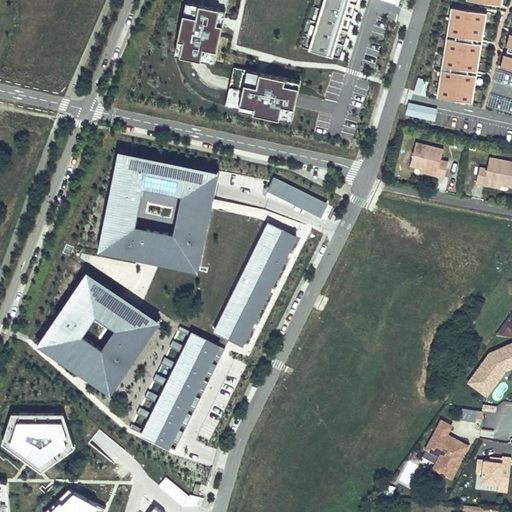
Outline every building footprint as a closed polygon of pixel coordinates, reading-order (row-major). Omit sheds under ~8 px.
[(352,0),(324,0),(309,51),(334,59),(352,0)] [(184,15),(178,41),(187,43),(184,57),(204,61),(206,50),(219,53),(224,26),(219,25),(222,11),(201,7),(199,18),(184,15)] [(488,13),(451,8),(437,98),(474,104),(488,13)] [(511,56),(504,54),(501,66),(503,66),(502,70),(511,72),(511,56)] [(257,107),(255,115),(281,121),(285,106),(296,109),(301,88),(286,85),(287,79),(261,73),(258,86),(247,84),(243,104),(257,107)] [(428,80),(418,78),(414,92),(423,95),(428,80)] [(437,110),(408,103),(405,116),(434,122),(437,110)] [(447,159),(439,158),(441,148),(416,144),(412,167),(423,169),(436,171),(435,176),(444,178),(447,159)] [(146,155),(126,151),(124,164),(131,166),(128,177),(121,176),(118,189),(125,191),(123,201),(115,200),(111,218),(117,219),(116,228),(109,227),(105,247),(121,250),(122,245),(130,246),(129,250),(148,254),(149,250),(159,252),(158,257),(176,261),(177,256),(186,258),(185,263),(204,267),(206,253),(201,252),(204,242),(209,243),(212,226),(207,225),(209,217),(213,218),(217,197),(213,197),(214,189),(219,190),(222,171),(210,168),(209,172),(199,170),(200,166),(182,162),(181,167),(173,165),(174,161),(153,156),(152,161),(145,159),(146,155)] [(511,161),(489,159),(488,169),(480,168),(478,185),(487,186),(487,183),(501,185),(511,186),(511,161)] [(328,203),(275,178),(270,189),(322,214),(328,203)] [(298,235),(268,221),(214,330),(243,344),(298,235)] [(79,267),(95,272),(99,261),(98,261),(101,251),(86,246),(79,267)] [(204,264),(217,268),(221,253),(209,249),(204,264)] [(47,338),(42,345),(61,357),(64,353),(71,358),(69,362),(84,371),(86,367),(95,373),(92,378),(112,391),(115,385),(112,383),(116,376),(120,378),(125,371),(121,368),(126,360),(130,362),(138,349),(135,347),(140,340),(143,343),(148,336),(145,334),(150,327),(153,330),(159,322),(138,309),(136,312),(128,307),(130,304),(115,294),(113,298),(104,292),(107,287),(88,275),(83,282),(87,284),(83,291),(79,288),(74,295),(78,298),(74,305),(70,303),(61,317),(64,319),(59,326),(55,325),(51,331),(55,333),(50,340),(47,338)] [(152,302),(156,290),(141,284),(137,296),(152,302)] [(511,311),(496,335),(511,337),(511,311)] [(219,345),(195,333),(144,436),(168,448),(219,345)] [(511,342),(489,353),(468,382),(488,397),(506,371),(511,368),(511,342)] [(481,423),(483,412),(463,407),(460,418),(481,423)] [(65,413),(12,413),(1,442),(43,472),(75,448),(65,413)] [(454,426),(442,419),(425,450),(438,457),(432,469),(451,479),(470,445),(449,434),(454,426)] [(88,442),(114,463),(125,450),(99,429),(88,442)] [(184,457),(193,442),(185,437),(176,452),(184,457)] [(488,460),(477,459),(474,489),(497,492),(497,489),(506,490),(510,457),(501,456),(500,459),(488,457),(488,460)] [(190,495),(166,477),(159,486),(184,505),(201,504),(203,498),(190,495)] [(0,479),(0,511),(11,511),(9,481),(0,479)] [(392,497),(395,487),(386,484),(384,494),(392,497)] [(71,488),(46,511),(105,511),(107,507),(71,488)]
